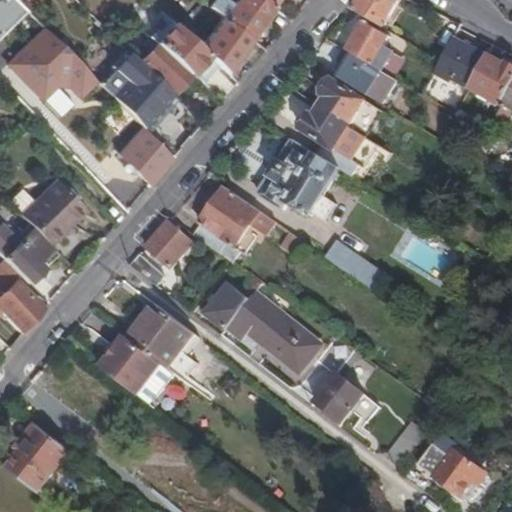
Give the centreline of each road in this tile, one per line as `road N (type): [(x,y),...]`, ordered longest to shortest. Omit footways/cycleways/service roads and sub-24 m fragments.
road 1 (residential): [(441,511),(109,255)]
road 2 (residential): [(332,0),(109,255)]
road 3 (residential): [(109,255),(0,385)]
